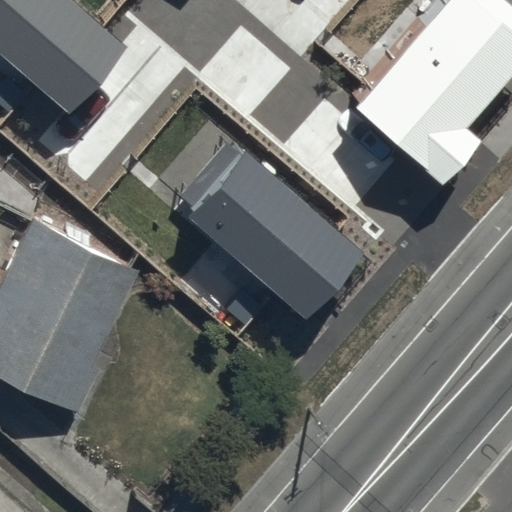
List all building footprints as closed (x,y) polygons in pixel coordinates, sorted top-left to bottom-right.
[(112,39),(66,0),(0,0),(0,52),(58,102),(112,39)] [(511,4),(506,0),(435,0),(347,101),(436,178),(474,134),(461,122),(511,63),(511,4)] [(240,59),(134,9),(72,142),(179,192),(209,129),(214,131),(225,108),(219,105),(240,59)] [(351,242),(232,139),(174,206),(292,309),(351,242)] [(132,264),(26,214),(0,269),(0,370),(78,408),(99,364),(87,358),(132,264)] [(0,511),(17,511),(26,502),(0,480),(0,511)]
